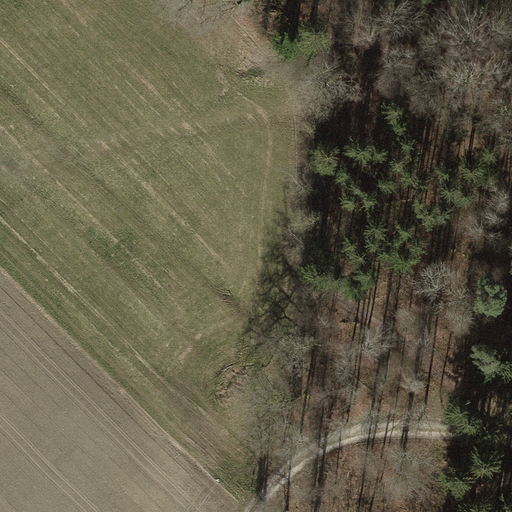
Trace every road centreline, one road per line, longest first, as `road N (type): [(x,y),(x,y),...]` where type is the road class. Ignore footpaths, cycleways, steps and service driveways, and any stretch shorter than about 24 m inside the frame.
road 1 (track): [(0,253),(247,511)]
road 2 (track): [(258,511),(307,454),(373,426),(511,442)]
